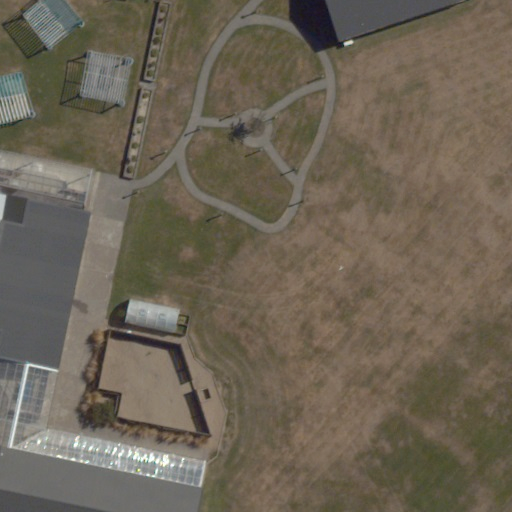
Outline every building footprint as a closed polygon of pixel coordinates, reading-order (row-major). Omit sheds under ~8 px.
[(43,48),(84,26),(70,0),(52,0),(26,14),(43,48)] [(482,0),(319,0),(337,54),(485,6),(482,0)] [(126,108),(133,64),(90,57),(83,100),(126,108)] [(21,76),(0,83),(0,125),(3,133),(38,119),(21,76)] [(106,206),(0,184),(0,369),(69,383),(106,206)] [(203,511),(214,467),(23,424),(2,511),(203,511)]
